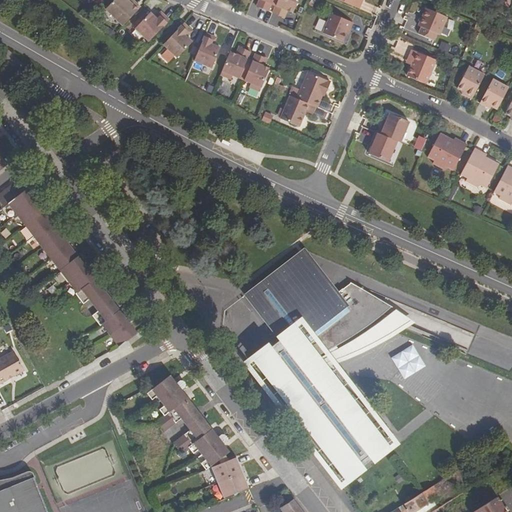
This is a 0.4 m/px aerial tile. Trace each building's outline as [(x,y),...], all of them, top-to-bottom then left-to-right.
[(128,0),(127,0),(114,0),(105,9),(123,26),(141,7),(134,2),(132,4),(128,0)] [(263,0),(261,8),(268,11),(271,5),(272,0),(263,0)] [(277,0),(275,7),(273,13),(280,16),(284,8),(286,9),(287,11),(293,13),(298,0),(277,0)] [(338,0),(359,8),(362,1),(360,0),(338,0)] [(419,34),(437,42),(447,17),(426,8),(419,26),(422,27),(419,34)] [(149,41),(169,20),(163,14),(158,20),(150,12),(135,28),(149,41)] [(323,34),(342,42),(347,30),(349,31),(353,23),(331,14),(323,34)] [(184,23),(164,44),(178,58),(192,42),(184,34),(190,29),(184,23)] [(206,33),(194,60),(212,68),(220,48),(210,44),(213,37),(206,33)] [(448,52),(450,45),(441,41),(438,49),(448,52)] [(396,57),(402,44),(397,42),(391,55),(396,57)] [(233,75),(239,78),(250,52),(239,47),(236,54),(230,52),(220,75),(231,79),(233,75)] [(412,65),(407,76),(426,84),(436,60),(412,50),(408,60),(413,62),(412,65)] [(239,78),(244,80),(255,54),(250,52),(239,78)] [(255,54),(244,80),(251,83),(249,87),(260,91),(270,68),(264,66),(261,66),(259,65),(263,57),(255,54)] [(457,88),(463,91),(466,93),(465,95),(472,99),(485,75),(469,66),(457,88)] [(308,103),(316,107),(321,95),(323,90),(326,91),(330,82),(307,72),(296,99),(308,103)] [(493,79),(480,103),(487,107),(488,105),(497,110),(509,87),(493,79)] [(280,119),(298,127),(308,103),(296,99),(289,96),(280,119)] [(264,111),(260,121),(269,124),(272,114),(264,111)] [(409,122),(390,114),(385,126),(383,126),(379,134),(397,141),(400,143),(409,122)] [(388,162),(397,141),(379,134),(376,132),(373,140),(375,141),(369,154),(388,162)] [(453,171),(466,147),(440,133),(428,157),(434,161),(433,164),(445,170),(446,167),(453,171)] [(466,147),(467,144),(455,138),(454,140),(466,147)] [(473,151),(485,157),(487,155),(475,148),(473,151)] [(485,157),(473,151),(461,175),(467,178),(466,181),(478,188),(479,185),(486,188),(499,164),(485,157)] [(511,171),(506,169),(494,192),(500,196),(499,199),(511,205),(511,203),(511,171)] [(102,324),(119,347),(137,333),(19,179),(0,194),(0,202),(4,207),(9,204),(77,292),(75,294),(83,304),(89,299),(98,311),(92,315),(100,326),(102,324)] [(295,255),(299,260),(305,256),(301,250),(295,255)] [(247,360),(344,485),(396,446),(332,368),(329,371),(316,356),(318,355),(320,353),(323,352),(325,351),(327,350),(329,349),(331,348),(334,347),(336,345),(338,344),(340,343),(342,342),(344,340),(347,339),(349,337),(351,336),(352,336),(355,334),(357,332),(359,331),(361,329),(363,328),(365,326),(367,325),(369,324),(371,322),(373,321),(375,319),(377,318),(379,316),(381,315),(383,313),(385,312),(387,310),(389,308),(391,307),(349,283),(335,295),(305,256),(299,260),(295,255),(253,287),(259,296),(251,302),(279,339),(268,347),(266,345),(247,360)] [(251,302),(259,296),(253,287),(245,294),(251,302)] [(337,349),(318,358),(325,367),(328,366),(345,359),(360,353),(375,345),(384,341),(394,334),(413,322),(394,309),(378,322),(365,331),(351,341),(337,349)] [(0,383),(8,379),(7,377),(11,375),(12,378),(24,371),(13,352),(0,359),(0,383)] [(202,465),(206,470),(230,452),(223,444),(218,437),(182,390),(176,383),(170,375),(147,393),(151,399),(154,397),(163,408),(160,411),(164,416),(156,421),(158,423),(164,432),(179,420),(188,432),(173,443),(174,445),(183,455),(190,449),(194,454),(197,451),(206,463),(202,465)] [(210,468),(223,500),(249,490),(236,458),(213,467),(210,468)] [(46,511),(33,479),(35,479),(32,472),(31,472),(26,473),(24,474),(19,476),(16,477),(12,479),(8,480),(4,481),(0,481),(0,511),(46,511)] [(435,483),(403,503),(408,511),(411,511),(427,503),(426,500),(438,493),(435,489),(438,488),(435,483)] [(506,511),(496,497),(472,511),(506,511)] [(279,509),(280,511),(302,511),(293,499),(283,506),(279,509)]
